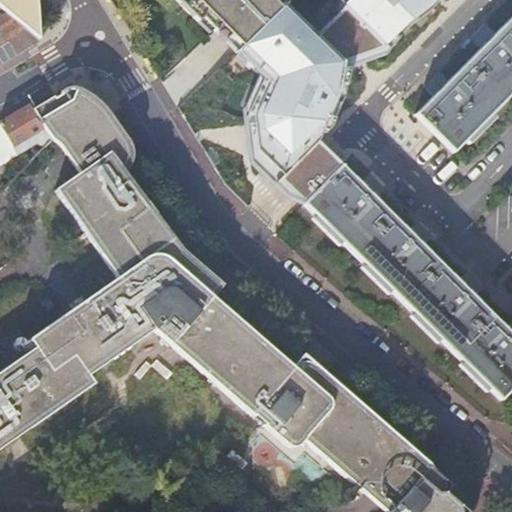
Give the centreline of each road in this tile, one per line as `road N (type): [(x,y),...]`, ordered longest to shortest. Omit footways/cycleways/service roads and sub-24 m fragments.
road 1 (residential): [(511,473),(234,236),(106,31)]
road 2 (residential): [(106,31),(0,95)]
